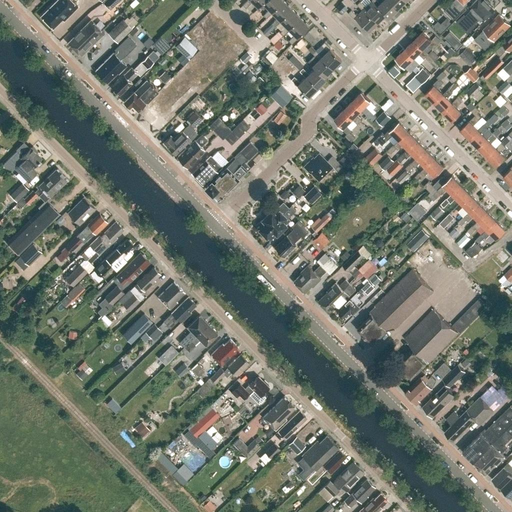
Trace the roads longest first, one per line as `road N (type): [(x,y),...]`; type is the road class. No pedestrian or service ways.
road 1 (residential): [(416,511),(0,90)]
road 2 (secondary): [(492,511),(212,224)]
road 3 (secondary): [(212,224),(0,10)]
road 4 (residential): [(212,224),(305,137),(310,114),(367,61)]
road 5 (residential): [(511,208),(367,61)]
